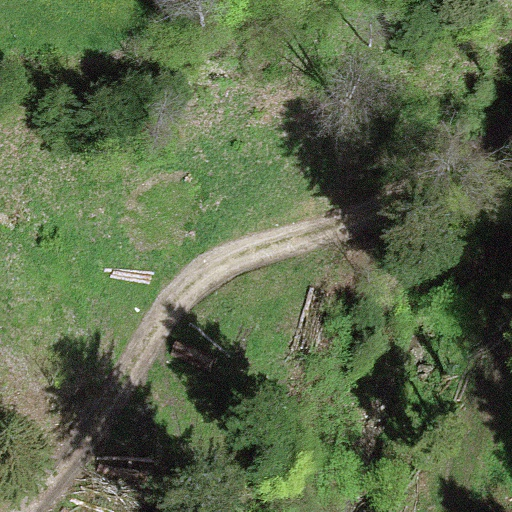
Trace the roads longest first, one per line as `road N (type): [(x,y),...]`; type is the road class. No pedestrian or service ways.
road 1 (track): [(28,511),(208,276),(242,254),(371,211),(511,137)]
road 2 (track): [(511,320),(488,347),(454,486),(469,511)]
